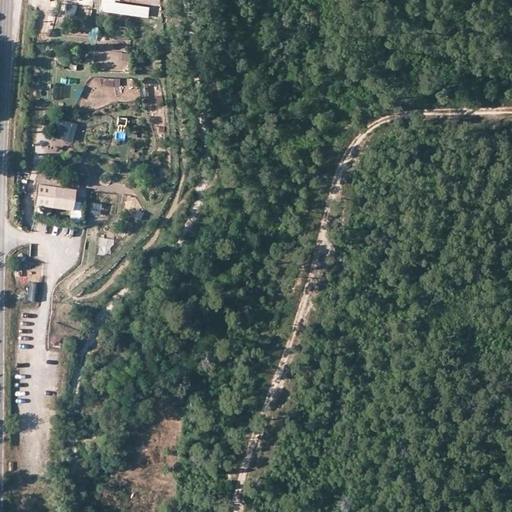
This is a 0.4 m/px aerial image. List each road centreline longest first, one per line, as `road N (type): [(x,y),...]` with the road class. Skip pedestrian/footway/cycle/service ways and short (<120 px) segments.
road 1 (track): [(511,110),(416,112),(361,134),(345,159),(235,511)]
road 2 (tertiary): [(7,0),(0,160)]
